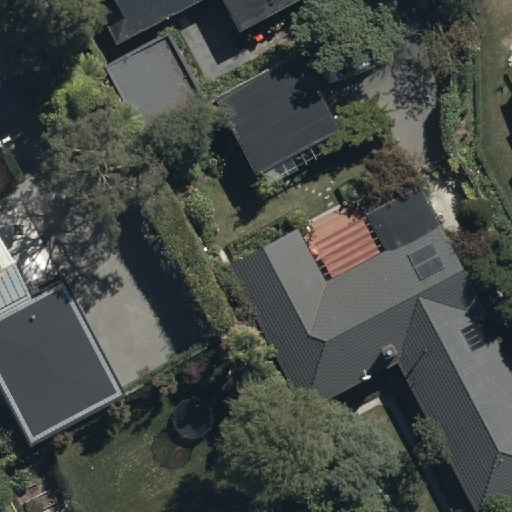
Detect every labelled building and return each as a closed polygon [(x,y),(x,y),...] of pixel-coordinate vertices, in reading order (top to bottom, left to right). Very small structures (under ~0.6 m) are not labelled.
[(110,0),(117,13),(100,23),(114,46),(202,0),(220,0),(236,29),(292,0),(110,0)] [(162,38),(105,69),(142,140),(200,109),(162,38)] [(296,55),(214,98),(255,172),(335,129),(296,55)] [(0,385),(32,444),(125,395),(62,279),(33,294),(0,232),(0,146),(2,145),(0,140),(0,385)] [(296,232),(233,268),(306,414),(389,366),(473,511),(484,511),(511,496),(511,374),(497,348),(511,340),(492,306),(486,309),(415,186),(369,212),(388,245),(324,282),(296,232)] [(201,251),(95,305),(139,390),(244,336),(201,251)]
